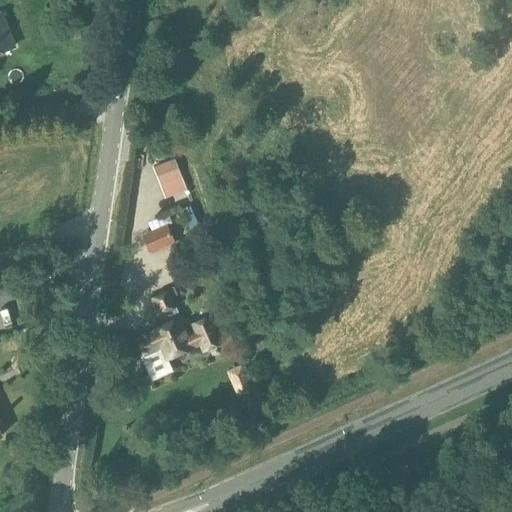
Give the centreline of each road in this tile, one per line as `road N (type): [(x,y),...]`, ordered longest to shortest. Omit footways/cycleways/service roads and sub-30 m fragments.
road 1 (unclassified): [(56,511),(130,0)]
road 2 (secondary): [(188,511),(511,367)]
